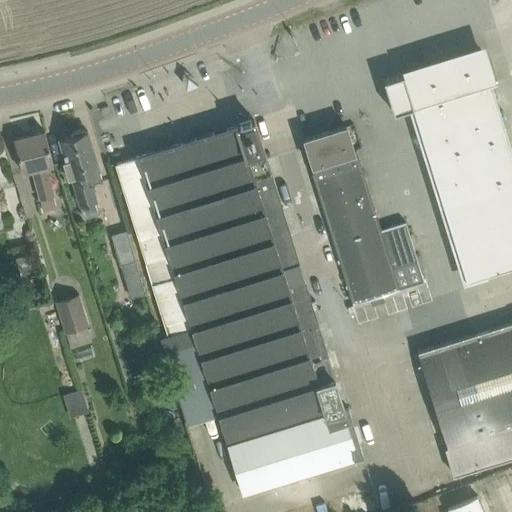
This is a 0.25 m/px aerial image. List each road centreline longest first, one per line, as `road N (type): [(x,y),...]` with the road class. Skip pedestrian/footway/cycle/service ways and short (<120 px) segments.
road 1 (tertiary): [(0,93),(67,81),(288,0)]
road 2 (unknown): [(454,315),(360,55)]
road 3 (unknown): [(360,55),(507,0)]
